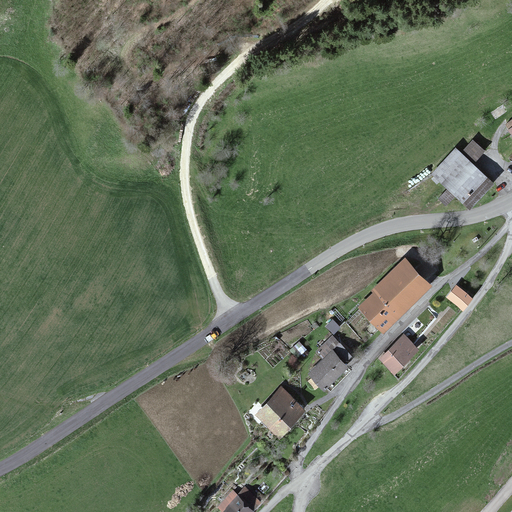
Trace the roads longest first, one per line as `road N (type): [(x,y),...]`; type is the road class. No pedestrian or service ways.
road 1 (tertiary): [(0,467),(332,252),(394,226),(511,203)]
road 2 (track): [(230,319),(187,202),(188,129),(224,74),(327,0)]
road 3 (track): [(194,0),(125,47),(124,63),(137,78),(230,46),(319,28),(389,0)]
road 4 (residential): [(299,482),(311,443),(384,337),(511,216)]
road 5 (residential): [(511,237),(443,344),(360,428)]
road 6 (residential): [(511,344),(360,428)]
